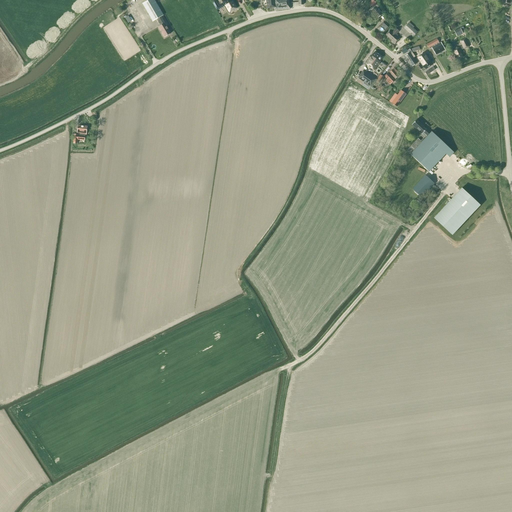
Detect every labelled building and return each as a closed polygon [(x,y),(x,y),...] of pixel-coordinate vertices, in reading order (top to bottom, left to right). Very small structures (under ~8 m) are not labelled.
[(148,0),(142,4),(153,21),(159,17),(163,15),(153,0),(148,0)] [(223,0),(221,1),(228,13),(237,7),(233,0),(223,0)] [(276,7),(276,11),(290,9),(288,0),(266,0),(267,8),(276,7)] [(371,10),(378,18),(383,14),(376,6),(371,10)] [(159,27),(165,37),(171,33),(167,26),(168,25),(163,15),(159,17),(163,24),(159,27)] [(390,26),(385,21),(382,25),(381,24),(377,29),(383,34),(387,30),(390,26)] [(404,28),(413,37),(418,32),(413,28),(414,27),(409,22),(404,28)] [(396,28),(393,31),(392,33),(390,30),(386,35),(393,41),(392,42),(394,45),(400,38),(396,34),(399,31),(396,28)] [(454,31),(457,37),(465,33),(464,30),(462,31),(460,28),(454,31)] [(454,56),(455,56),(457,60),(463,57),(461,52),(462,51),(461,50),(463,49),(469,47),(466,38),(460,41),(462,46),(452,51),(454,56)] [(441,43),(439,43),(437,39),(426,45),(429,49),(432,48),(436,55),(445,50),(441,43)] [(411,66),(411,65),(412,66),(418,63),(414,57),(415,57),(412,52),(410,49),(408,51),(409,53),(405,56),(407,59),(404,60),(406,63),(408,62),(411,66)] [(375,70),(380,62),(379,61),(383,57),(375,51),(372,56),(371,55),(365,63),(375,70)] [(417,58),(422,65),(423,65),(426,69),(432,65),(429,61),(430,61),(425,53),(417,58)] [(394,68),(384,76),(387,79),(386,80),(390,85),(394,80),(399,76),(397,74),(398,73),(394,68)] [(364,70),(358,79),(370,87),(376,78),(364,70)] [(401,90),(392,103),(397,107),(406,94),(401,90)] [(420,141),(418,138),(411,146),(414,150),(411,154),(430,171),(440,160),(439,159),(443,155),(444,155),(446,154),(449,157),(454,152),(431,132),(430,133),(426,129),(427,129),(416,120),(411,125),(421,134),(422,134),(424,137),(420,141)] [(73,143),(77,143),(78,140),(85,140),(85,134),(86,134),(87,127),(78,125),(77,135),(74,134),(73,143)] [(412,189),(421,198),(434,183),(425,175),(412,189)] [(462,188),(434,217),(453,234),(480,205),(462,188)]
